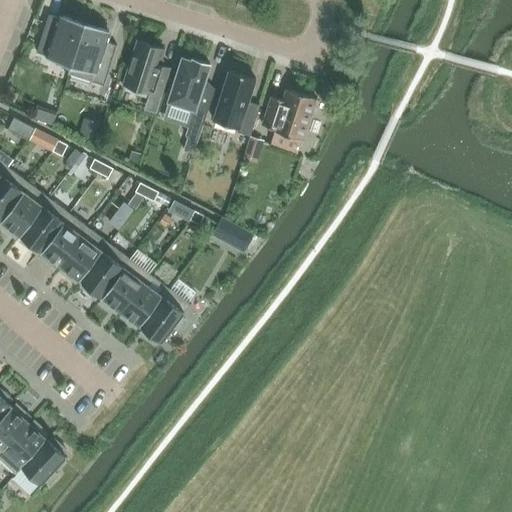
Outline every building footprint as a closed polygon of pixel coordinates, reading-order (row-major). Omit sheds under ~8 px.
[(46,23),(37,52),(71,63),(68,74),(69,74),(85,24),(61,17),(58,26),(46,23)] [(104,86),(117,45),(106,42),(109,32),(85,24),(69,74),(104,86)] [(159,65),(164,50),(138,41),(124,85),(150,94),(152,90),(162,93),(170,68),(159,65)] [(193,59),(192,61),(183,58),(169,101),(194,110),(191,121),(203,125),(213,94),(203,91),(202,90),(210,64),(193,59)] [(256,79),(229,70),(212,123),(250,136),(260,106),(249,102),(251,96),(250,96),(256,79)] [(272,96),(262,125),(274,129),(273,131),(304,140),(317,99),(287,89),(283,100),(272,96)] [(35,129),(14,117),(8,129),(29,140),(35,129)] [(85,119),(80,136),(92,140),(98,123),(85,119)] [(49,135),(43,148),(52,152),(59,140),(49,135)] [(59,140),(52,152),(62,157),(68,145),(59,140)] [(184,146),(179,163),(189,166),(194,150),(184,146)] [(132,151),(128,161),(137,165),(141,154),(132,151)] [(90,168),(99,173),(104,164),(95,159),(90,168)] [(0,178),(9,167),(0,160),(0,178)] [(99,173),(109,178),(114,169),(104,164),(99,173)] [(0,220),(29,182),(9,167),(0,178),(0,220)] [(126,178),(122,186),(130,191),(135,182),(126,178)] [(3,222),(0,225),(11,234),(14,230),(21,235),(49,198),(29,182),(0,220),(3,222)] [(136,192),(145,197),(150,187),(140,183),(136,192)] [(145,197),(154,202),(159,192),(150,187),(145,197)] [(34,245),(41,251),(69,213),(49,198),(21,235),(23,237),(20,241),(31,249),(34,245)] [(179,203),(174,213),(186,219),(191,209),(186,206),(179,203)] [(190,220),(200,225),(205,216),(195,211),(190,220)] [(43,252),(40,256),(51,264),(54,260),(61,266),(89,228),(69,213),(41,251),(43,252)] [(224,219),(216,233),(230,241),(238,227),(224,219)] [(79,279),(81,281),(110,243),(89,228),(61,266),(68,271),(66,275),(76,283),(79,279)] [(83,283),(81,286),(92,295),(94,291),(101,296),(130,258),(110,243),(81,281),(83,283)] [(114,306),(121,311),(150,273),(130,258),(101,296),(103,298),(101,301),(112,310),(114,306)] [(129,317),(126,320),(137,328),(139,325),(142,326),(170,289),(150,273),(121,311),(129,317)] [(178,330),(186,320),(182,317),(191,305),(170,289),(142,326),(149,332),(146,335),(157,344),(159,340),(163,343),(174,327),(178,330)] [(0,416),(11,405),(9,403),(12,400),(2,391),(0,392),(0,416)] [(0,416),(0,454),(29,422),(23,416),(26,413),(16,404),(13,407),(11,405),(0,416)] [(0,454),(0,459),(16,474),(48,439),(46,437),(49,434),(39,425),(36,428),(29,422),(0,454)] [(42,484),(46,481),(49,484),(58,475),(54,471),(67,457),(64,454),(67,451),(57,442),(55,445),(48,439),(16,474),(17,475),(23,467),(42,484)]
